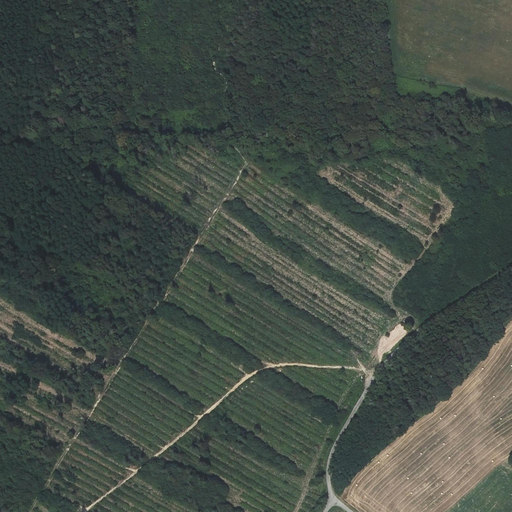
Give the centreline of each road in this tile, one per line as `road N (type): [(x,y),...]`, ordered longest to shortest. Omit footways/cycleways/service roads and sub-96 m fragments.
road 1 (track): [(28,511),(245,166)]
road 2 (track): [(375,376),(300,364),(254,372),(87,511)]
road 3 (unclassified): [(511,266),(385,362),(333,448),(333,499),(325,511)]
road 4 (track): [(419,330),(391,305),(390,270),(424,188)]
